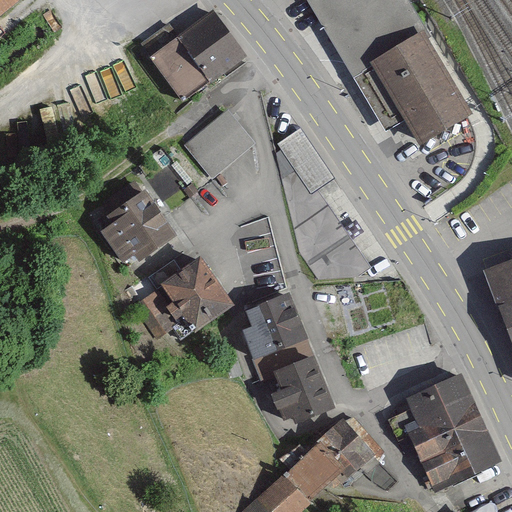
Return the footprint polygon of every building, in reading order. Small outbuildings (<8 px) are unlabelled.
[(0,0),(0,27),(31,0),(0,0)] [(484,119),(415,0),(310,0),(309,1),(392,134),(401,129),(413,159),(484,119)] [(258,59),(224,15),(190,40),(178,26),(144,47),(187,108),(258,59)] [(227,110),(182,144),(209,179),(254,145),(227,110)] [(334,179),(301,131),(280,145),(284,150),(278,154),(299,251),(323,287),(358,279),(370,269),(319,189),(334,179)] [(189,234),(159,186),(106,220),(136,268),(189,234)] [(241,222),(256,274),(288,265),(273,212),(241,222)] [(237,313),(206,263),(145,301),(168,337),(191,322),(200,335),(237,313)] [(511,265),(492,273),(511,331),(511,265)] [(325,339),(309,294),(250,315),(267,361),(325,339)] [(347,408),(329,355),(275,373),(293,426),(347,408)] [(427,452),(481,423),(460,379),(405,404),(427,452)] [(311,511),(382,451),(352,417),(242,511),(311,511)] [(481,423),(427,452),(445,489),(500,464),(481,423)]
